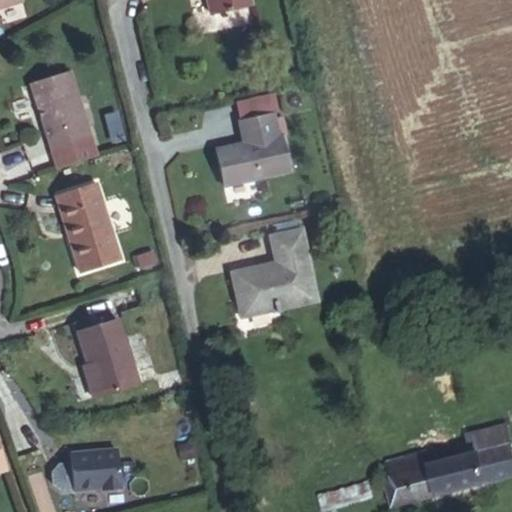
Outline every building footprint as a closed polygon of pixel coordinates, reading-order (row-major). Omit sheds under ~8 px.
[(9,0),(0,0),(0,9),(11,5),(9,0)] [(85,163),(57,77),(19,89),(46,175),(85,163)] [(235,103),(239,121),(272,114),(278,113),(274,94),(235,103)] [(273,118),(272,114),(239,121),(245,147),(235,149),(234,145),(215,149),(223,185),(288,171),(281,136),(277,136),(273,118)] [(282,116),(273,118),(277,136),(281,136),(286,135),(282,116)] [(82,192),(50,201),(61,242),(55,243),(65,280),(103,269),(82,192)] [(61,242),(50,201),(44,202),(55,243),(61,242)] [(275,229),(277,235),(298,230),(296,224),(275,229)] [(233,278),(242,316),(292,303),(293,304),(315,300),(301,229),(298,230),(277,235),(269,236),(275,264),(255,268),(256,273),(233,278)] [(103,327),(63,340),(77,382),(72,384),(80,406),(125,391),(103,327)] [(392,477),(385,479),(392,506),(511,475),(511,462),(508,446),(511,445),(511,442),(507,425),(467,435),(468,437),(473,457),(461,460),(438,466),(436,456),(429,458),(428,454),(389,464),(392,477)] [(456,440),(461,460),(473,457),(468,437),(456,440)] [(200,458),(198,442),(182,445),(186,460),(200,458)] [(69,454),(70,462),(58,463),(50,472),(52,484),(60,491),(102,487),(102,490),(120,489),(117,450),(69,454)]
